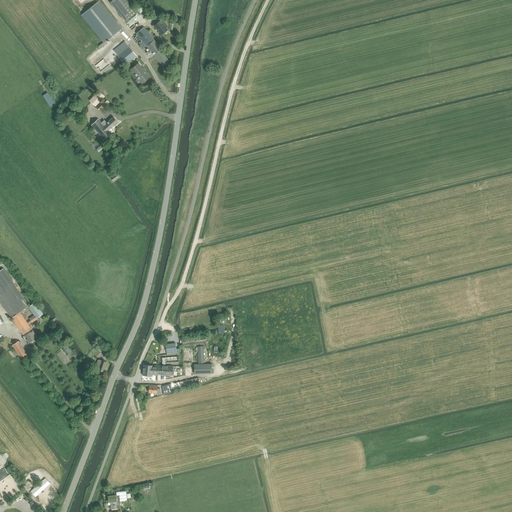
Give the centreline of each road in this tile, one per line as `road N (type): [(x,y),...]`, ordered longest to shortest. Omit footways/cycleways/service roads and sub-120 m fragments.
road 1 (secondary): [(63,511),(146,296),(195,0)]
road 2 (track): [(267,0),(235,78),(170,321),(152,334)]
